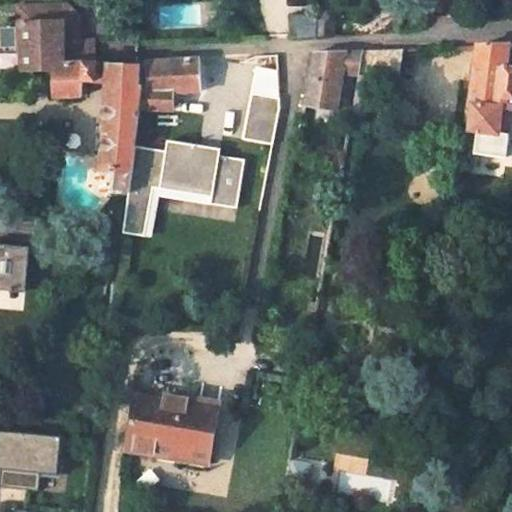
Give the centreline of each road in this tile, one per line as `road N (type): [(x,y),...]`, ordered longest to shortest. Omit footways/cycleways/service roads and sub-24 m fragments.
road 1 (residential): [(295,45),(294,92),(255,285)]
road 2 (residential): [(511,32),(295,45)]
road 3 (residential): [(295,45),(144,51)]
